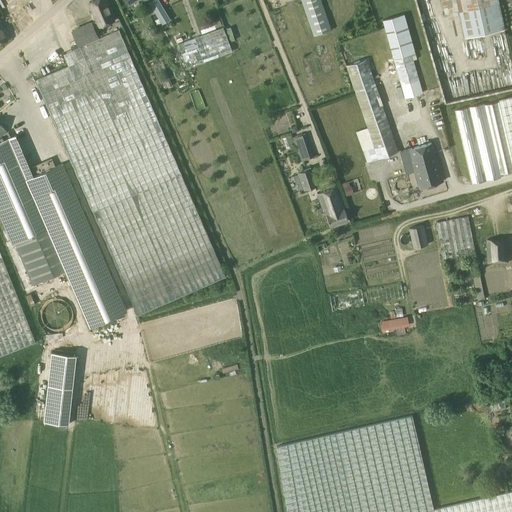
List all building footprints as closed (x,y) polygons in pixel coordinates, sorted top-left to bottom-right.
[(114,20),(104,0),(94,0),(90,2),(100,26),(114,20)] [(152,0),(149,2),(162,24),(170,19),(159,0),(152,0)] [(321,0),(301,0),(314,36),(332,29),(321,0)] [(441,0),(445,13),(459,10),(465,37),(504,28),(498,0),(441,0)] [(404,14),(383,20),(382,20),(404,97),(423,92),(412,54),(416,53),(404,14)] [(96,33),(90,19),(71,27),(77,41),(96,33)] [(1,22),(0,22),(0,44),(10,39),(1,22)] [(224,27),(177,44),(187,68),(233,51),(224,27)] [(367,58),(346,64),(346,65),(368,128),(356,132),(368,163),(379,159),(399,152),(377,86),(367,58)] [(484,103),(454,110),(471,183),(501,177),(500,174),(511,171),(511,96),(499,100),(499,102),(484,105),(484,103)] [(8,138),(0,141),(0,214),(13,244),(16,243),(34,284),(65,271),(89,327),(127,310),(103,255),(103,254),(63,163),(26,179),(8,138)] [(401,151),(407,172),(415,170),(420,187),(442,181),(431,143),(401,151)] [(299,154),(301,160),(313,157),(311,150),(299,154)] [(305,189),(317,185),(311,168),(311,167),(299,172),(305,189)] [(317,194),(323,210),(324,209),(330,226),(349,221),(345,208),(336,183),(329,185),(330,189),(317,194)] [(353,193),(351,187),(345,190),(348,196),(353,193)] [(468,216),(436,222),(453,305),(485,299),(468,216)] [(423,225),(409,228),(413,248),(428,244),(423,225)] [(487,238),(488,263),(509,262),(508,237),(487,238)] [(0,355),(36,342),(0,250),(0,355)] [(331,310),(403,298),(401,282),(329,294),(331,310)] [(408,317),(380,319),(380,330),(408,328),(408,317)] [(68,424),(76,354),(51,351),(44,421),(68,424)] [(511,511),(511,491),(434,509),(412,415),(276,446),(287,510),(287,511),(511,511)]
